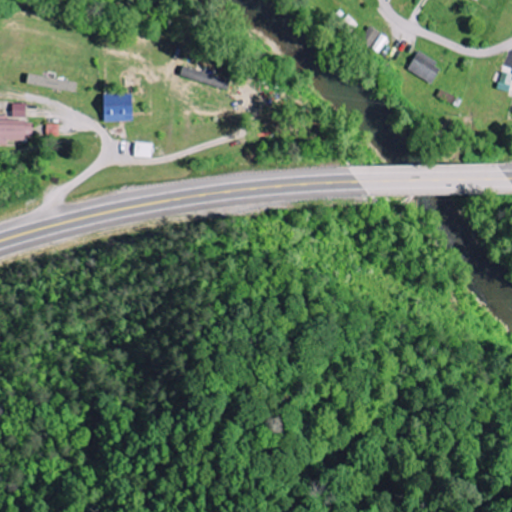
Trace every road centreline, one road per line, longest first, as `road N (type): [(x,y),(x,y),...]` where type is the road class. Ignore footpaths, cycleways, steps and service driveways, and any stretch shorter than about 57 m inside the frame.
road 1 (trunk): [(0,243),(192,197),(358,182)]
road 2 (trunk): [(358,182),(502,178)]
road 3 (residential): [(383,0),(411,27),(456,48),(511,44)]
